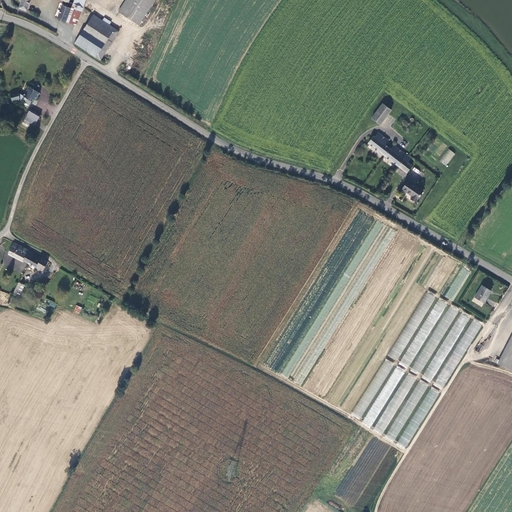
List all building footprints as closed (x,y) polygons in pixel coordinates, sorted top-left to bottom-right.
[(21,0),(18,8),(26,11),(29,0),(21,0)] [(83,9),(86,0),(70,0),(69,4),(73,5),(83,9)] [(126,0),(119,12),(140,26),(156,0),(126,0)] [(76,26),(83,9),(73,5),(71,9),(66,22),(76,26)] [(66,22),(71,9),(63,6),(58,19),(66,22)] [(84,30),(110,47),(119,33),(109,26),(111,23),(105,19),(103,22),(93,16),(84,30)] [(101,60),(110,47),(84,30),(76,43),(101,60)] [(12,103),(20,101),(23,103),(29,106),(31,102),(30,101),(31,99),(35,101),(39,93),(28,87),(23,97),(20,95),(18,96),(17,93),(10,96),(12,103)] [(384,103),(371,122),(379,128),(393,110),(384,103)] [(29,111),(25,118),(35,123),(39,116),(29,111)] [(375,136),(370,143),(395,162),(402,152),(394,146),(393,149),(387,145),(391,141),(380,132),(376,137),(375,136)] [(439,160),(445,166),(455,155),(449,149),(439,160)] [(409,173),(414,166),(409,162),(411,159),(402,152),(395,162),(409,173)] [(409,181),(402,190),(412,197),(411,199),(416,202),(423,192),(409,181)] [(28,251),(15,244),(10,254),(24,261),(28,251)] [(28,251),(24,261),(42,271),(47,262),(28,251)] [(13,295),(18,298),(24,285),(19,283),(13,295)] [(475,298),(485,303),(492,290),(483,285),(475,298)] [(436,298),(426,292),(388,356),(397,362),(436,298)] [(46,299),(44,304),(55,307),(56,303),(46,299)] [(439,299),(399,363),(408,368),(448,305),(439,299)] [(76,305),(73,312),(79,314),(82,307),(76,305)] [(450,306),(411,370),(420,375),(459,312),(450,306)] [(470,319),(462,313),(422,377),(431,382),(470,319)] [(482,326),(473,320),(433,384),(442,389),(482,326)] [(511,370),(511,336),(498,363),(511,370)] [(361,418),(394,366),(385,361),(352,412),(361,418)] [(281,374),(287,378),(295,365),(289,362),(281,374)] [(372,425),(405,373),(396,368),(363,420),(372,425)] [(383,433),(416,380),(407,375),(374,427),(383,433)] [(394,440),(428,387),(419,382),(386,434),(394,440)] [(439,394),(430,389),(397,442),(406,447),(439,394)]
